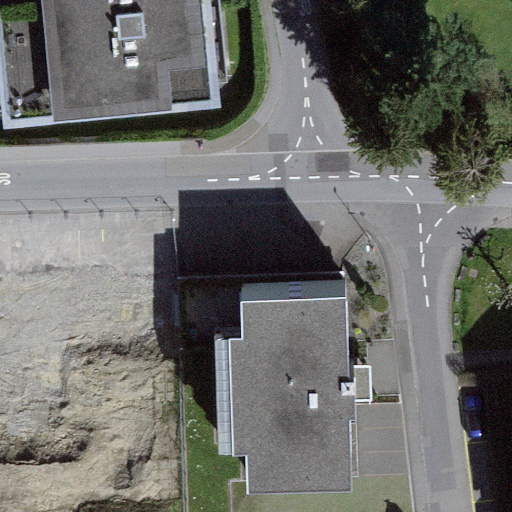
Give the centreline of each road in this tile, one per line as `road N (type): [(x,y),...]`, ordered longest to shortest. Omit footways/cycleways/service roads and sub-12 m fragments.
road 1 (residential): [(318,177),(0,192)]
road 2 (residential): [(511,187),(318,177)]
road 3 (residential): [(287,0),(318,177)]
